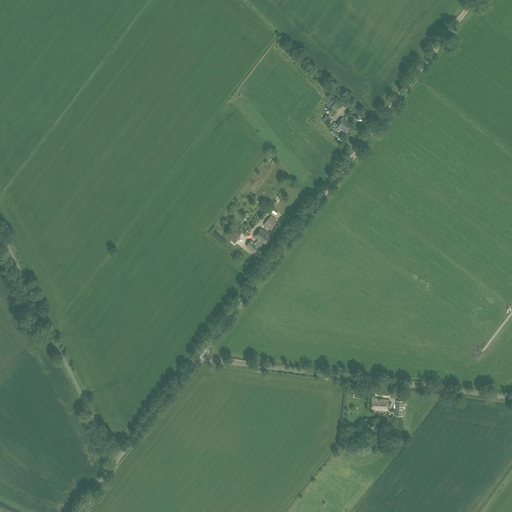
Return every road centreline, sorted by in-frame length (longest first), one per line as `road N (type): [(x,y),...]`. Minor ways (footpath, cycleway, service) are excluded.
road 1 (unclassified): [(200,351),(477,0)]
road 2 (unclassified): [(511,395),(200,351)]
road 3 (unclassified): [(114,462),(0,223)]
road 4 (unclassified): [(114,462),(200,351)]
